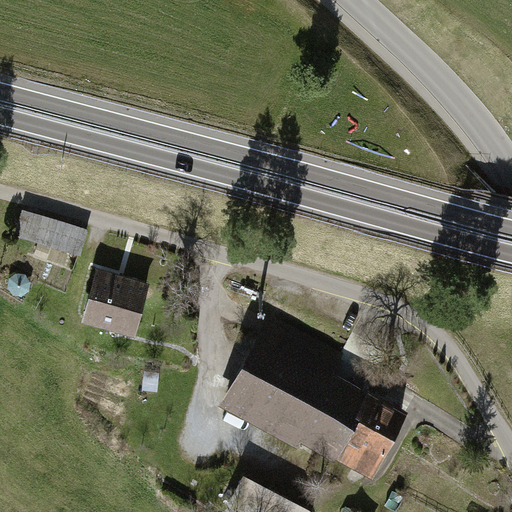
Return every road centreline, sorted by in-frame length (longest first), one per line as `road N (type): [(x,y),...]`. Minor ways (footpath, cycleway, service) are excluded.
road 1 (trunk): [(0,116),(511,251)]
road 2 (trunk): [(511,227),(0,92)]
road 3 (residential): [(511,447),(449,350),(411,313),(102,217)]
road 4 (unclassified): [(511,178),(451,90),(356,0)]
